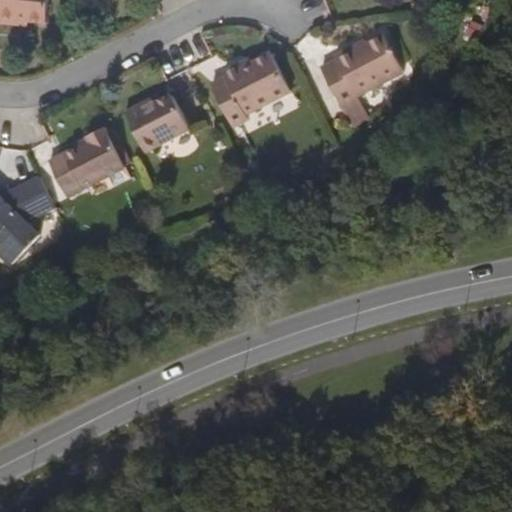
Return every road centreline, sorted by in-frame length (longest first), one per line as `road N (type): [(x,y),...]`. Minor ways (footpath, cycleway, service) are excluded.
road 1 (unclassified): [(511,315),(261,386),(0,511)]
road 2 (residential): [(0,466),(292,329),(410,292),(511,276)]
road 3 (residential): [(0,99),(28,97),(230,0)]
